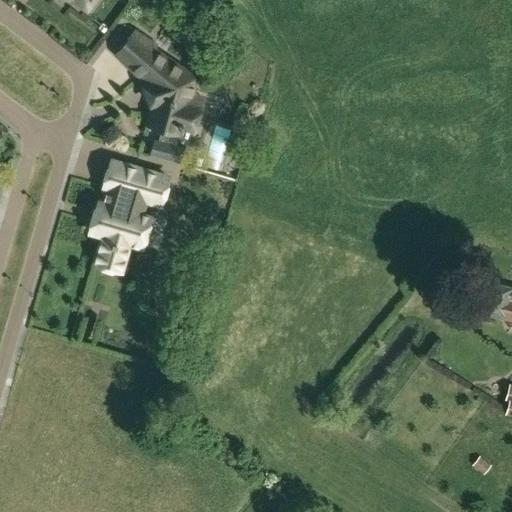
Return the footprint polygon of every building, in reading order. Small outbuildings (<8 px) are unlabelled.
[(74,0),(76,1),(90,11),(98,0),(74,0)] [(183,134),(186,127),(194,129),(195,127),(197,125),(199,118),(198,114),(204,95),(192,92),(196,77),(153,48),(155,44),(154,43),(154,44),(146,39),(146,38),(145,37),(144,38),(137,32),(136,31),(118,53),(117,52),(116,53),(129,65),(128,65),(130,67),(142,78),(145,87),(147,86),(152,100),(150,100),(151,103),(153,103),(148,124),(183,134)] [(154,139),(149,154),(176,162),(180,146),(174,144),(158,140),(154,139)] [(94,263),(121,271),(129,243),(142,247),(151,216),(141,213),(145,199),(160,204),(168,177),(112,161),(105,187),(107,188),(103,202),(99,201),(90,232),(102,236),(94,263)] [(511,286),(483,279),(476,311),(511,319),(511,286)] [(473,464),(485,473),(491,465),(479,456),(473,464)]
